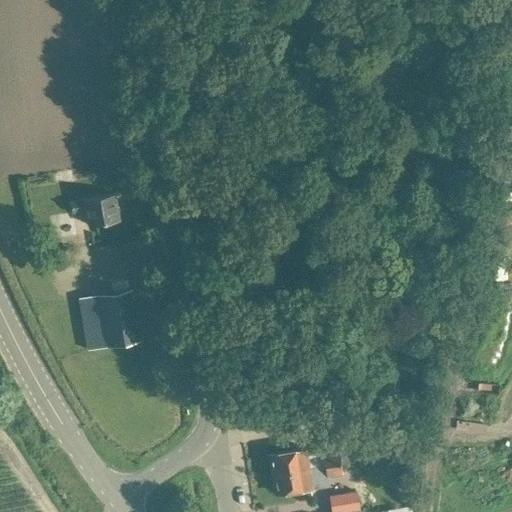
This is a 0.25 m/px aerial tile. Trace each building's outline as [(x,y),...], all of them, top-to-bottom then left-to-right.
[(38,193),(63,189),(60,173),(35,177),(38,193)] [(119,219),(114,194),(70,201),(72,212),(86,210),(89,224),(119,219)] [(140,340),(131,288),(79,297),(88,349),(140,340)] [(343,463),(355,461),(353,447),(347,448),(345,432),(320,436),(322,451),(306,454),(305,448),(295,450),(294,449),(269,453),(272,474),(343,463)] [(344,474),(343,463),(272,474),(275,493),(310,488),(309,481),(344,474)] [(511,464),(499,466),(504,503),(511,502),(511,464)] [(357,490),(330,495),(332,511),(341,511),(360,509),(357,490)]
